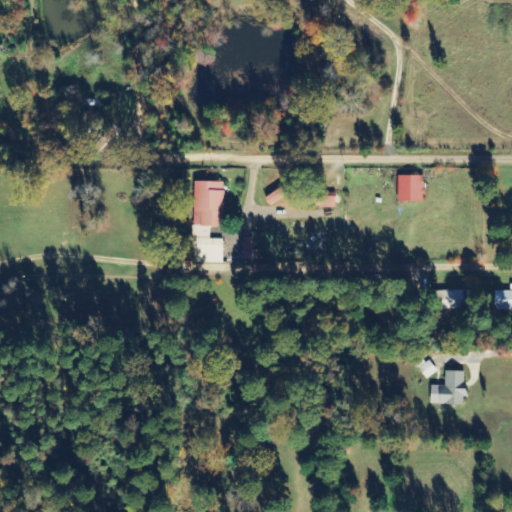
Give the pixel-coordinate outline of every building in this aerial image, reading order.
[(423,202),(424,176),(399,175),(399,202),(423,202)] [(270,204),(303,187),(299,179),(266,196),(270,204)] [(223,263),(224,239),(210,239),(210,228),(223,228),(225,182),(198,181),(196,262),(223,263)] [(255,257),(255,238),(244,238),(245,258),(255,257)] [(511,310),(511,284),(510,285),(510,291),(496,291),(496,311),(511,310)] [(465,290),(441,291),(442,310),(465,309),(465,290)] [(431,385),(431,404),(465,405),(466,372),(446,371),(445,386),(431,385)]
